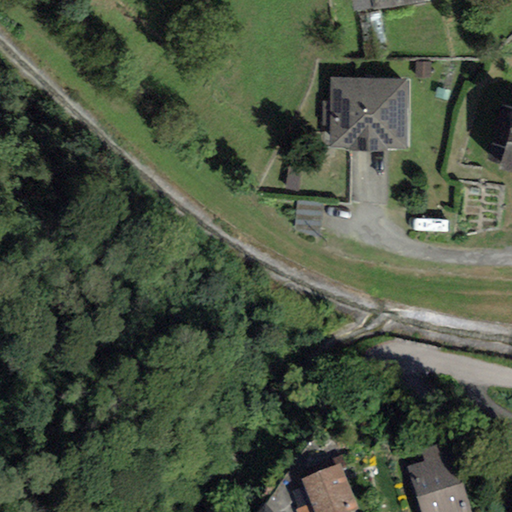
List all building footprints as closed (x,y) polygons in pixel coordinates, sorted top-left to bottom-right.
[(429,0),(370,0),(373,12),(429,2),(429,0)] [(409,81),(331,79),(330,103),(323,103),(322,127),(330,127),(329,147),(408,149),(409,81)] [(511,108),(502,106),(486,159),(501,163),(500,169),(511,172),(511,108)] [(421,511),(471,511),(447,439),(419,449),(422,460),(405,465),(421,511)] [(353,511),(358,510),(340,464),(300,479),(310,503),(294,509),(295,511),(353,511)]
